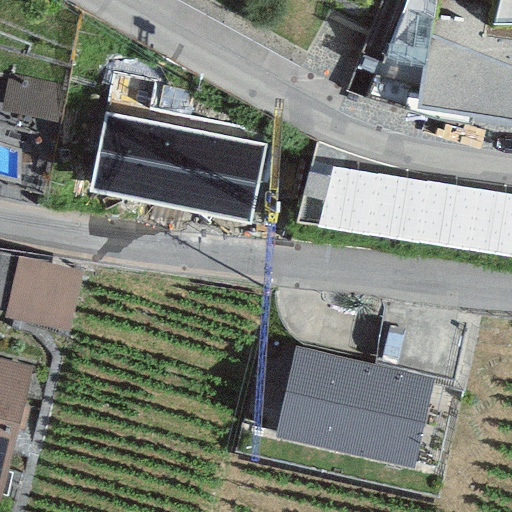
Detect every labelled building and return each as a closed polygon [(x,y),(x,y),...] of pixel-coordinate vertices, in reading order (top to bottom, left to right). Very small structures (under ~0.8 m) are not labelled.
[(511,25),(461,0),(438,0),(416,123),(511,138),(511,25)] [(511,0),(461,0),(511,25),(511,0)] [(63,84),(8,73),(0,107),(55,119),(63,84)] [(308,198),(511,232),(511,177),(317,145),(308,198)] [(78,257),(0,241),(0,307),(66,320),(78,257)] [(431,373),(292,342),(274,425),(412,456),(431,373)] [(0,453),(28,367),(0,357),(0,453)]
